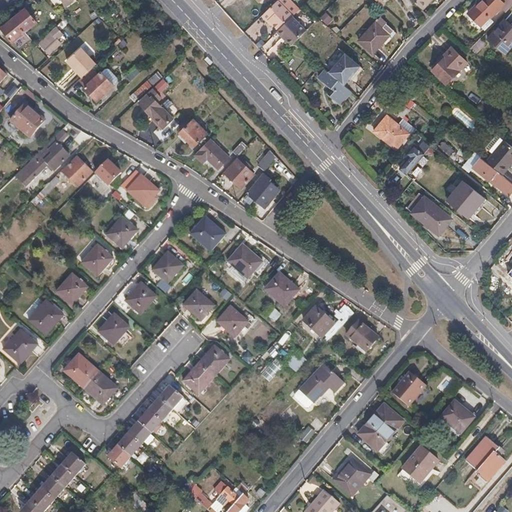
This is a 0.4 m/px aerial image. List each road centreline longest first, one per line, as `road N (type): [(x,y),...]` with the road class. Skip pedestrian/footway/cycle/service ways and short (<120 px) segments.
road 1 (primary): [(367,211),(172,0)]
road 2 (residential): [(198,186),(36,377)]
road 3 (residential): [(0,53),(80,120),(198,186)]
road 4 (residential): [(418,335),(268,511)]
road 5 (residential): [(261,232),(418,335)]
road 6 (residential): [(339,133),(456,0)]
road 7 (residential): [(70,406),(105,430),(195,337)]
